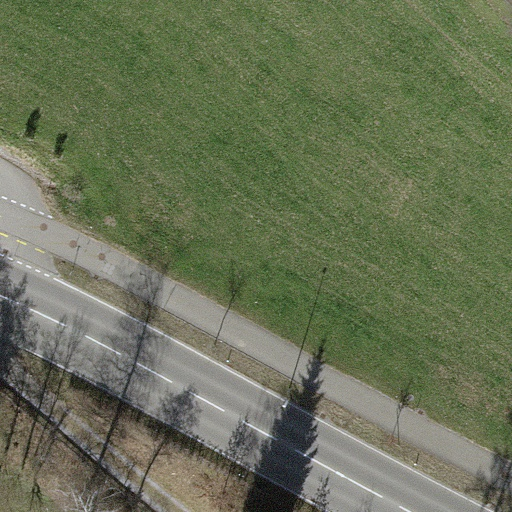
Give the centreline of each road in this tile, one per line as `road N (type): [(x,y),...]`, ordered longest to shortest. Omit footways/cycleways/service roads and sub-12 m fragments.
road 1 (secondary): [(399,511),(0,290)]
road 2 (track): [(0,336),(5,366),(89,464),(159,511)]
